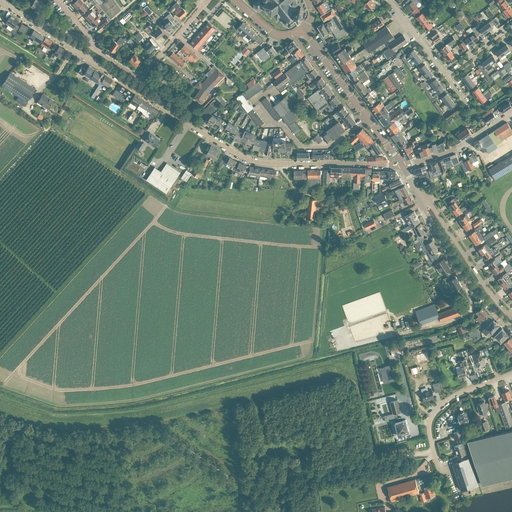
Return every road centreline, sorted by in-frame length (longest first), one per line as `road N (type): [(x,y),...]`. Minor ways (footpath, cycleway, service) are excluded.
road 1 (tertiary): [(402,166),(242,156),(0,0)]
road 2 (track): [(283,163),(292,196),(272,220),(181,211),(47,127)]
road 3 (residential): [(202,7),(141,76),(99,53),(57,0)]
road 4 (unclassified): [(402,166),(302,28)]
road 5 (residential): [(511,327),(469,283),(419,197)]
road 6 (residential): [(419,197),(511,318)]
road 7 (residential): [(440,472),(428,429),(437,409),(511,373)]
road 8 (tertiary): [(402,166),(452,150),(511,113)]
